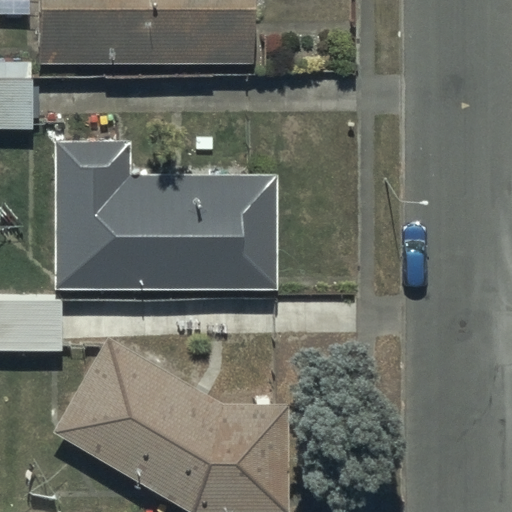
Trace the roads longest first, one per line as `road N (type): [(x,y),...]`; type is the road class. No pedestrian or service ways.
road 1 (residential): [(462,361),(465,0)]
road 2 (residential): [(463,511),(462,361)]
